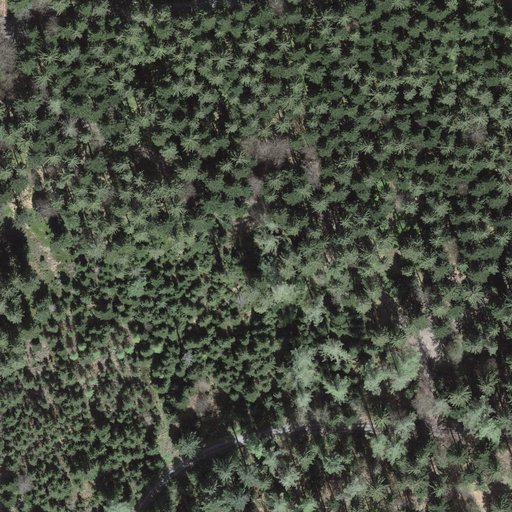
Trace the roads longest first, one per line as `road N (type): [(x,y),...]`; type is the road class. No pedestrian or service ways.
road 1 (track): [(427,429),(417,348),(337,223),(215,185),(89,128),(67,115),(15,35)]
road 2 (track): [(138,511),(175,469),(234,440),(315,427),(427,429)]
road 3 (track): [(200,0),(101,12),(15,35)]
